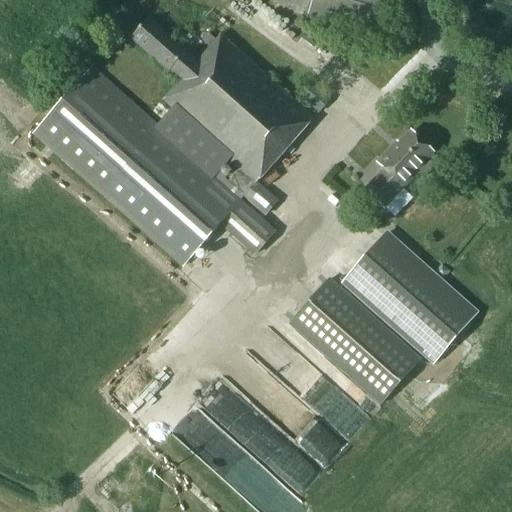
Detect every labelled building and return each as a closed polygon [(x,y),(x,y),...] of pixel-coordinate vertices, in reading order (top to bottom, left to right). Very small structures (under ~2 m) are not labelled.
[(376,39),(388,0),(312,0),(307,17),(376,39)] [(159,96),(233,167),(221,180),(237,194),(248,182),(249,182),(308,118),(217,33),(195,57),(147,14),(129,32),(176,76),(159,96)] [(255,256),(276,232),(159,129),(161,128),(92,67),(32,135),(183,268),(220,226),(255,256)] [(319,114),(331,100),(311,81),(298,96),(319,114)] [(436,160),(431,155),(434,153),(411,132),(399,145),(397,143),(377,164),(385,171),(365,191),(384,209),(418,173),(423,178),(436,164),(436,160)] [(433,367),(480,313),(387,232),(340,285),(433,367)] [(330,279),(288,325),(380,407),(421,360),(330,279)] [(326,468),(369,421),(295,354),(275,376),(295,394),(272,419),(326,468)]
